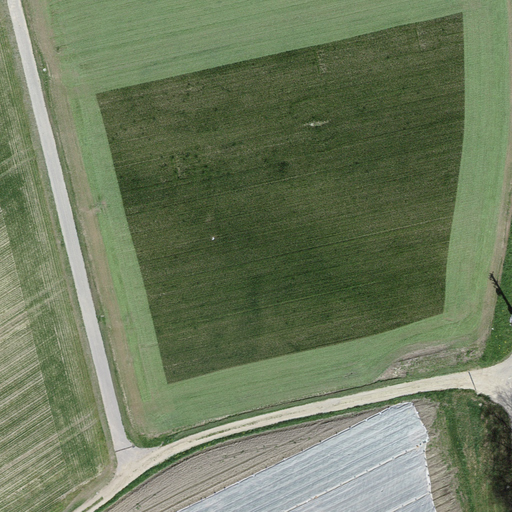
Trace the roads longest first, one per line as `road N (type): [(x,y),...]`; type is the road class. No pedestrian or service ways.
road 1 (track): [(129,478),(11,0)]
road 2 (track): [(511,379),(468,380),(236,428),(179,447),(82,511)]
